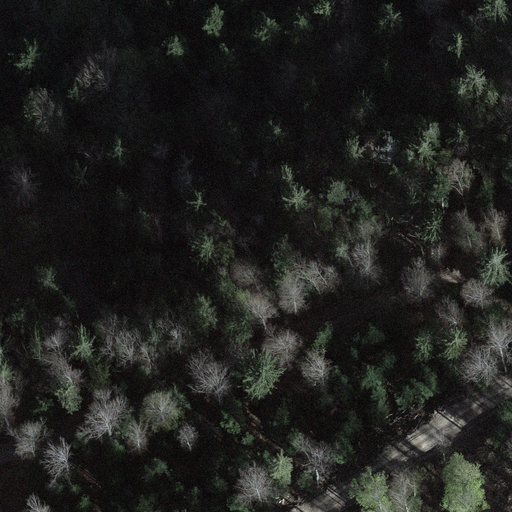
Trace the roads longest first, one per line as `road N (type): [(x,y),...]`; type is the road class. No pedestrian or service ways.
road 1 (track): [(0,466),(511,255)]
road 2 (track): [(511,393),(314,511)]
